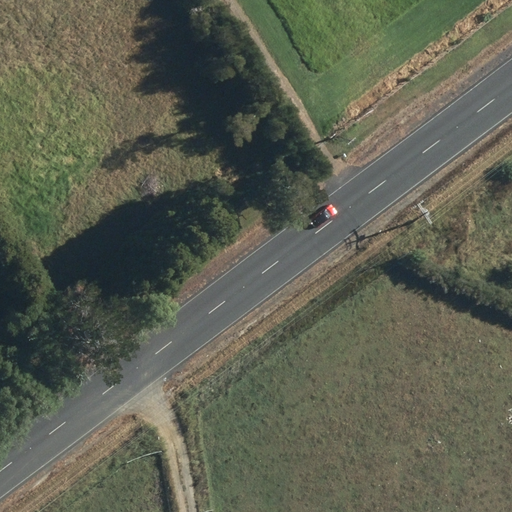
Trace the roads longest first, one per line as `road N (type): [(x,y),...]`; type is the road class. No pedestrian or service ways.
road 1 (tertiary): [(511,82),(0,465)]
road 2 (unknown): [(137,362),(179,511)]
